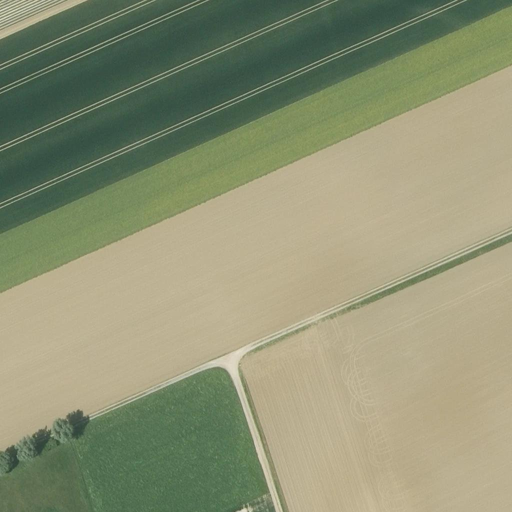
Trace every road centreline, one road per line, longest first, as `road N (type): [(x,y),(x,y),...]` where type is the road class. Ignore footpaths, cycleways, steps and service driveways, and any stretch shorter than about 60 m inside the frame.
road 1 (track): [(228,357),(511,231)]
road 2 (track): [(228,357),(0,457)]
road 3 (track): [(278,511),(228,357)]
